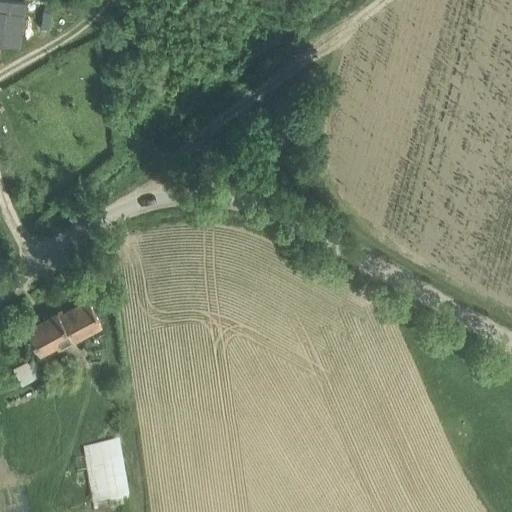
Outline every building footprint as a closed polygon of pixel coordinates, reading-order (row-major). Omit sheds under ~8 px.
[(0,0),(0,43),(20,46),(26,2),(8,0),(0,0)] [(230,162),(239,166),(241,160),(240,155),(236,154),(232,157),(230,162)] [(27,327),(40,351),(56,343),(59,348),(102,325),(88,299),(64,312),(62,309),(27,327)] [(14,368),(22,382),(42,372),(34,357),(14,368)] [(117,444),(82,450),(92,506),(127,500),(117,444)]
